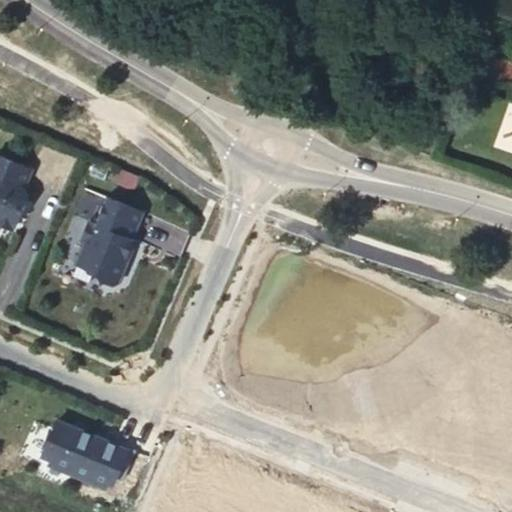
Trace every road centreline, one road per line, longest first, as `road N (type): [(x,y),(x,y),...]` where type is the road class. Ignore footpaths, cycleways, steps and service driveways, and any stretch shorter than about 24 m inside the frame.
road 1 (residential): [(270,144),(179,349),(146,394),(116,401),(0,350)]
road 2 (secondary): [(270,144),(239,134),(29,0)]
road 3 (secondary): [(511,218),(270,144)]
